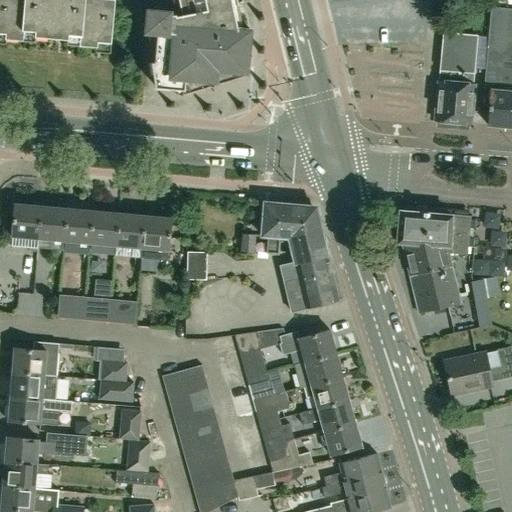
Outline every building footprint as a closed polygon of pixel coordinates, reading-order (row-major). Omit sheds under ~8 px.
[(0,0),(0,42),(5,43),(5,39),(34,41),(34,36),(66,38),(66,44),(96,47),(95,50),(109,51),(113,0),(0,0)] [(242,28),(237,4),(243,3),(242,0),(179,0),(181,9),(170,11),(149,9),(147,30),(155,86),(184,89),(246,71),(249,29),(242,28)] [(511,127),(511,8),(490,7),(483,82),(490,83),(487,125),(511,127)] [(469,123),(473,84),(471,83),(476,37),(443,34),(435,120),(469,123)] [(287,239),(290,205),(263,204),(261,237),(268,238),(266,254),(277,255),(278,243),(287,239)] [(37,248),(40,207),(14,205),(11,237),(13,237),(12,245),(37,248)] [(297,236),(321,230),(315,207),(290,205),(287,239),(288,238),(290,243),(298,241),(297,236)] [(64,242),(67,210),(40,207),(37,248),(63,250),(64,242)] [(89,244),(92,212),(67,210),(64,242),(89,244)] [(467,247),(470,217),(400,210),(397,243),(401,243),(418,314),(460,304),(447,251),(467,253),(467,247)] [(115,255),(119,215),(92,212),(89,244),(90,244),(89,252),(115,254),(115,255)] [(141,257),(144,217),(119,215),(115,255),(141,257)] [(144,217),(141,257),(167,260),(168,251),(166,251),(169,219),(144,217)] [(290,247),(323,240),(321,230),(297,236),(298,241),(290,243),(290,247)] [(254,255),(255,235),(241,234),(240,254),(254,255)] [(306,261),(327,256),(323,240),(290,247),(294,262),(298,280),(310,278),(306,261)] [(206,280),(207,252),(186,252),(186,280),(206,280)] [(298,280),(294,262),(280,265),(285,290),(290,313),(338,301),(327,256),(306,261),(310,278),(298,280)] [(482,280),(481,275),(471,276),(469,277),(479,328),(491,325),(482,280)] [(63,311),(62,325),(136,327),(137,313),(63,311)] [(302,363),(335,354),(328,330),(298,339),(296,332),(283,335),(281,328),(254,332),(256,340),(259,349),(259,350),(278,345),(281,356),(299,351),(302,362),(302,363)] [(235,345),(256,340),(254,332),(232,335),(235,345)] [(238,355),(259,349),(256,340),(235,345),(238,355)] [(11,372),(56,376),(59,344),(34,342),(33,350),(13,348),(11,372)] [(241,365),(261,359),(259,350),(259,349),(238,355),(241,365)] [(452,395),(493,386),(489,369),(502,366),(498,350),(444,361),(452,395)] [(309,386),(341,377),(335,354),(302,363),(302,362),(293,364),(300,388),(305,387),(308,386),(309,386)] [(244,375),(264,369),(261,359),(241,365),(244,375)] [(126,362),(101,360),(100,379),(103,379),(125,381),(126,362)] [(183,382),(203,377),(200,366),(180,372),(183,382)] [(247,386),(267,380),(264,369),(244,375),(247,386)] [(56,376),(11,372),(9,396),(42,399),(55,400),(57,376),(56,376)] [(163,388),(183,382),(180,372),(160,378),(163,388)] [(186,393),(206,387),(203,377),(183,382),(186,393)] [(298,414),(347,400),(341,377),(309,386),(308,386),(305,387),(308,396),(311,395),(315,408),(298,413),(298,414)] [(127,382),(103,380),(102,390),(126,391),(127,382)] [(270,391),(267,381),(267,380),(247,386),(250,396),(270,391)] [(167,399),(186,393),(183,382),(163,388),(167,399)] [(189,403),(209,397),(206,387),(186,393),(189,403)] [(170,409),(189,403),(186,393),(167,399),(170,409)] [(289,409),(285,393),(272,397),(274,406),(276,412),(289,409)] [(40,424),(40,423),(58,425),(59,412),(71,413),(72,401),(55,400),(42,399),(9,396),(7,421),(40,424)] [(193,414),(212,408),(209,397),(189,403),(193,414)] [(254,412),(274,406),(272,397),(251,402),(254,412)] [(322,433),(354,424),(347,400),(298,414),(302,425),(318,420),(322,433)] [(173,419),(193,414),(189,403),(170,409),(173,419)] [(277,417),(276,412),(274,406),(254,412),(257,422),(277,417)] [(196,424),(216,418),(212,408),(193,414),(196,424)] [(141,411),(141,410),(121,409),(119,439),(138,440),(141,411)] [(176,430),(196,424),(193,414),(173,419),(176,430)] [(260,432),(280,427),(277,417),(257,422),(260,432)] [(199,434),(219,429),(216,418),(196,424),(199,434)] [(179,440),(199,434),(196,424),(176,430),(179,440)] [(354,424),(322,433),(328,457),(361,448),(354,424)] [(285,443),(293,441),(288,425),(280,427),(283,437),(285,443)] [(262,442),(283,437),(280,427),(260,432),(262,442)] [(202,445),(222,439),(219,429),(199,434),(202,445)] [(182,451),(202,445),(199,434),(179,440),(182,451)] [(4,461),(37,464),(38,454),(59,456),(59,454),(72,455),(72,450),(84,451),(85,437),(60,435),(59,445),(39,443),(39,441),(6,438),(4,461)] [(268,463),(289,457),(285,443),(283,437),(262,442),(268,463)] [(205,455),(225,449),(222,439),(202,445),(205,455)] [(150,442),(128,440),(126,470),(148,472),(150,442)] [(297,457),(293,441),(285,443),(289,457),(292,468),(311,464),(308,454),(297,457)] [(185,461),(205,455),(202,445),(182,451),(185,461)] [(208,466),(228,460),(225,449),(205,455),(208,466)] [(188,471),(208,466),(205,455),(185,461),(188,471)] [(375,471),(380,470),(376,455),(338,465),(341,474),(323,479),(325,486),(376,472),(375,471)] [(271,473),(292,468),(289,457),(268,463),(271,473)] [(211,476),(231,470),(228,460),(208,466),(211,476)] [(47,464),(37,464),(4,461),(1,486),(20,487),(35,489),(37,473),(47,474),(47,464)] [(191,482),(211,476),(208,466),(188,471),(191,482)] [(115,483),(158,486),(159,473),(116,470),(115,483)] [(214,486),(234,481),(231,470),(211,476),(214,486)] [(348,498),(385,488),(384,487),(387,481),(386,477),(381,474),(380,470),(375,471),(376,472),(325,486),(321,487),(324,498),(328,497),(346,492),(348,498)] [(194,492),(214,486),(211,476),(191,482),(194,492)] [(234,481),(237,491),(239,497),(239,502),(258,497),(254,476),(234,481)] [(197,503),(237,491),(234,481),(214,486),(194,492),(197,503)] [(58,491),(35,489),(20,487),(1,486),(0,501),(0,509),(29,511),(33,511),(40,511),(51,511),(52,506),(56,507),(58,491)] [(385,488),(348,498),(348,500),(329,505),(329,507),(310,511),(371,511),(390,507),(385,488)] [(199,511),(209,511),(239,497),(237,491),(197,503),(199,511)]
